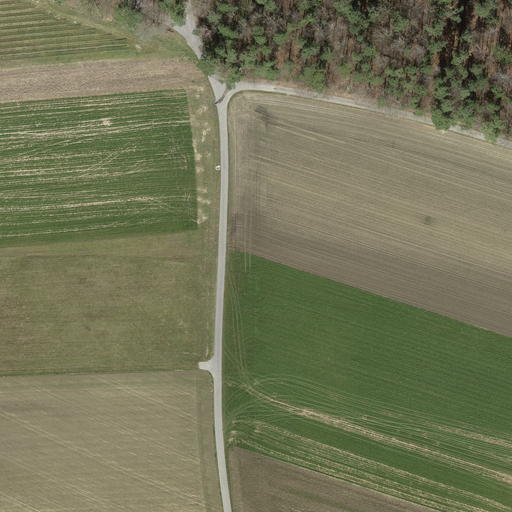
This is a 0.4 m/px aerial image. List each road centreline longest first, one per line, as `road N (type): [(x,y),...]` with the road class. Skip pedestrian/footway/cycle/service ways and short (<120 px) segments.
road 1 (track): [(221,88),(227,167),(218,363),(228,511)]
road 2 (track): [(511,143),(423,116),(260,86),(221,88)]
road 3 (track): [(135,0),(191,34),(221,88)]
